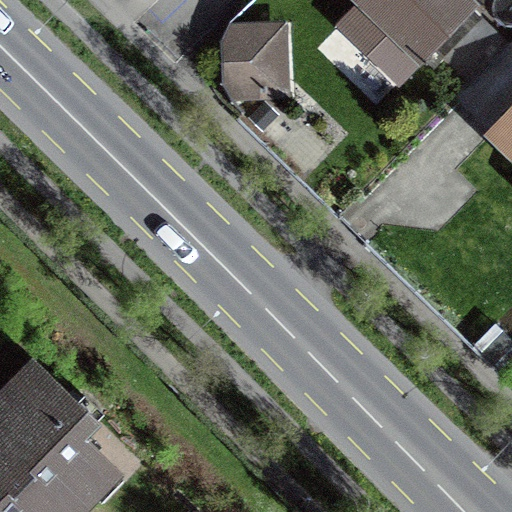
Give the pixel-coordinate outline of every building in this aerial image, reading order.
[(474,7),(466,0),(359,0),(362,2),(342,23),(401,81),(474,7)] [(482,20),(444,58),(469,83),(507,45),(482,20)] [(277,27),(228,29),(222,41),(223,83),(231,95),(279,93),(284,87),(282,32),(277,27)] [(511,110),(490,133),(511,154),(511,110)] [(0,511),(78,511),(95,495),(84,484),(108,460),(64,417),(79,402),(35,359),(0,394),(0,511)]
